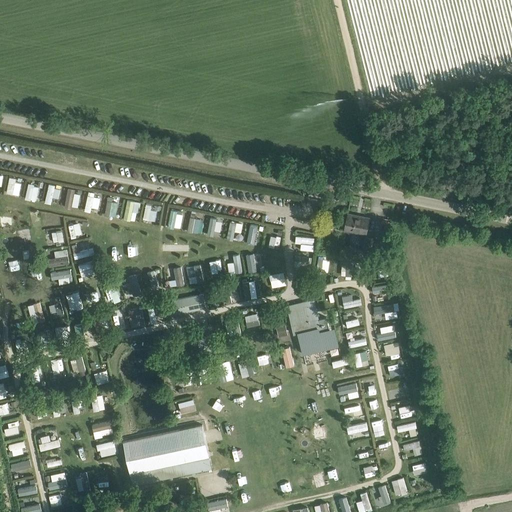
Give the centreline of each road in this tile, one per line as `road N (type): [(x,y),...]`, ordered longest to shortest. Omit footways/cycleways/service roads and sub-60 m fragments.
road 1 (unclassified): [(315,180),(0,117)]
road 2 (unclassified): [(511,220),(315,180)]
road 3 (track): [(382,193),(336,0)]
